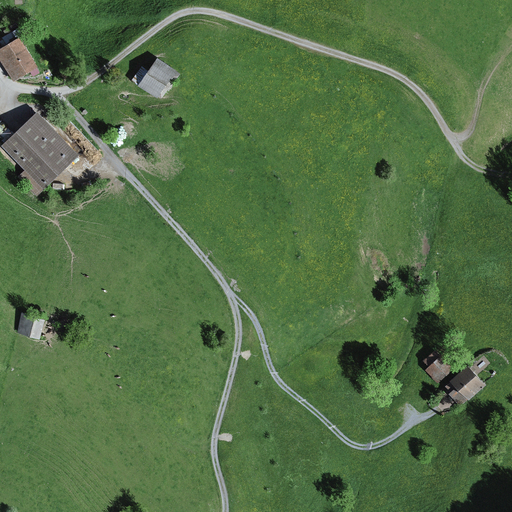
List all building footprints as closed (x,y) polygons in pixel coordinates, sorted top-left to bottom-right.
[(22,34),(0,47),(0,55),(16,80),(41,64),(22,34)] [(179,70),(160,56),(150,69),(144,65),(133,79),(159,97),(179,70)] [(81,154),(39,110),(3,144),(26,169),(18,176),(37,196),(81,154)] [(47,317),(23,311),(18,332),(41,338),(47,317)] [(442,353),(438,348),(426,359),(431,365),(427,369),(439,382),(457,366),(444,352),(442,353)] [(446,385),(449,389),(448,390),(462,406),(487,384),(470,364),(446,385)]
